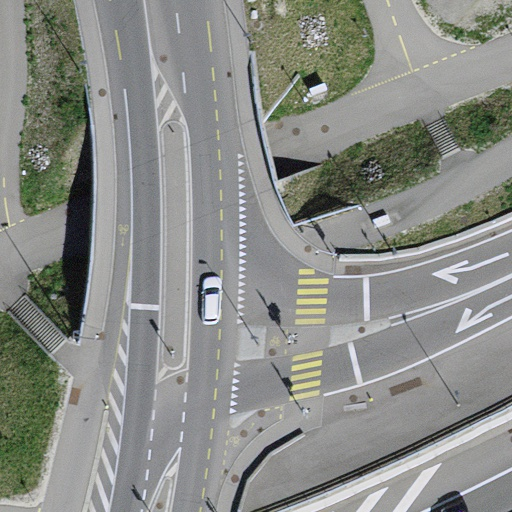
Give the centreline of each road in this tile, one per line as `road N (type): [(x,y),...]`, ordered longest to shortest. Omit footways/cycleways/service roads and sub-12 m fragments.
road 1 (secondary): [(155,0),(175,202),(175,353)]
road 2 (motorway): [(511,273),(421,316),(309,342),(175,353)]
road 3 (secondary): [(175,353),(153,511)]
